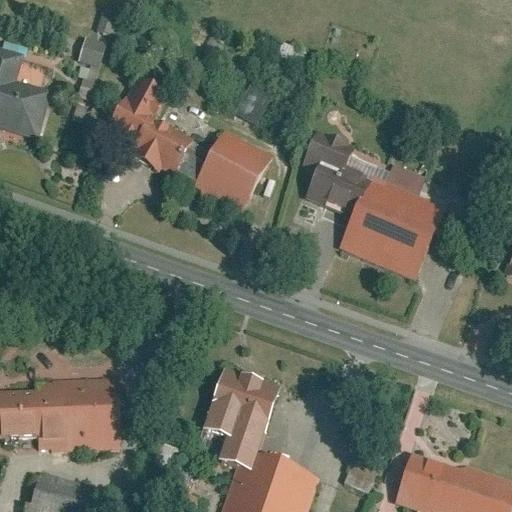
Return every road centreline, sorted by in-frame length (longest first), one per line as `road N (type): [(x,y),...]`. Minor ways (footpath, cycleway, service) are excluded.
road 1 (tertiary): [(0,213),(511,391)]
road 2 (track): [(200,283),(108,511)]
